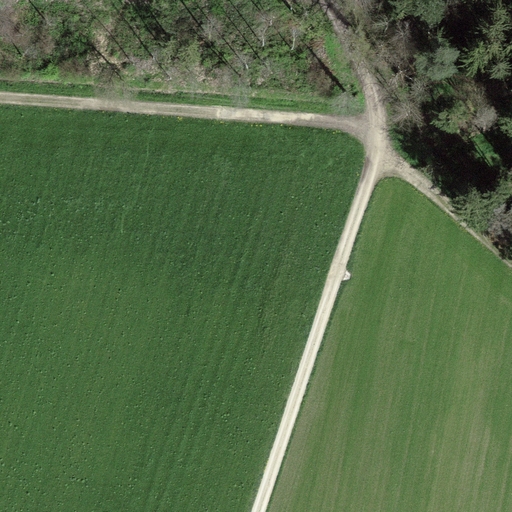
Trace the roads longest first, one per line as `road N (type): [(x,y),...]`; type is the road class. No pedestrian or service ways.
road 1 (track): [(511,241),(365,123),(0,96)]
road 2 (track): [(313,0),(376,157),(257,511)]
